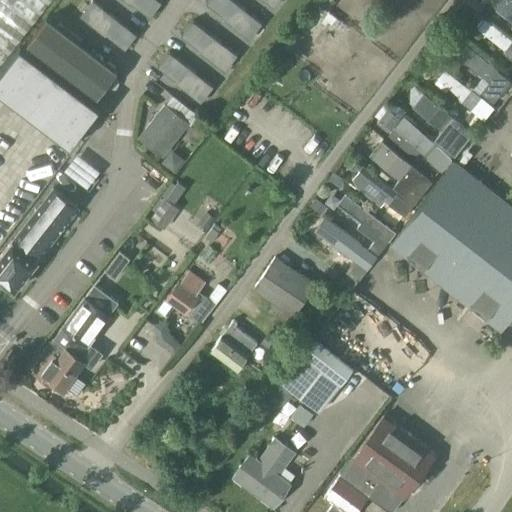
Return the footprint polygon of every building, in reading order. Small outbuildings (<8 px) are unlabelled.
[(0,0),(0,62),(47,0),(0,0)] [(99,0),(85,0),(82,4),(116,30),(124,19),(99,0)] [(280,3),(275,0),(252,0),(271,14),(280,3)] [(511,0),(493,0),(495,7),(511,20),(511,0)] [(257,32),(224,5),(215,17),(249,43),(257,32)] [(24,44),(96,99),(119,68),(48,13),(24,44)] [(511,38),(485,17),(478,27),(504,48),(503,50),(511,57),(511,38)] [(236,60),(202,34),(193,45),(227,71),(236,60)] [(511,79),(463,40),(454,52),(489,80),(480,91),(493,101),(511,79)] [(21,47),(0,73),(0,90),(70,144),(99,107),(21,47)] [(180,63),(171,74),(205,99),(214,88),(180,63)] [(491,105),(445,68),(437,78),(473,106),(462,119),(473,128),(491,105)] [(472,130),(425,93),(416,103),(444,125),(435,137),(454,153),(472,130)] [(188,122),(165,104),(141,135),(163,153),(188,122)] [(387,106),(378,118),(390,128),(400,117),(387,106)] [(452,156),(404,114),(388,132),(408,150),(417,152),(420,149),(441,168),(452,156)] [(211,123),(199,115),(191,126),(202,135),(211,123)] [(381,138),(369,153),(399,178),(393,186),(413,202),(431,179),(381,138)] [(511,322),(511,205),(460,163),(395,243),(504,332),(511,322)] [(413,203),(368,169),(366,167),(357,178),(360,180),(360,188),(381,205),(386,200),(405,214),(413,203)] [(175,180),(149,218),(163,228),(178,207),(172,203),(184,186),(175,180)] [(79,206),(54,186),(0,254),(0,276),(14,288),(79,206)] [(344,193),(336,203),(360,221),(356,226),(373,239),(367,247),(377,254),(395,230),(344,193)] [(206,211),(197,223),(205,229),(214,217),(206,211)] [(325,215),(315,228),(367,267),(377,254),(367,247),(325,215)] [(219,231),(212,226),(205,237),(211,242),(219,231)] [(118,250),(103,270),(113,277),(128,257),(118,250)] [(294,311),(314,281),(273,254),(254,285),(294,311)] [(215,302),(198,289),(205,280),(188,268),(180,280),(179,279),(158,308),(167,314),(175,304),(185,311),(200,322),(201,321),(215,302)] [(53,337),(84,359),(91,364),(102,350),(83,336),(106,304),(87,291),(53,337)] [(209,347),(234,369),(256,343),(235,324),(237,321),(234,318),(209,347)] [(267,333),(260,343),(268,348),(274,339),(267,333)] [(316,335),(282,379),(321,408),(342,381),(354,365),(316,335)] [(84,359),(53,337),(52,336),(38,356),(43,359),(33,372),(52,386),(55,382),(63,388),(84,359)] [(299,404),(290,417),(303,426),(312,413),(299,404)] [(436,452),(399,425),(384,414),(325,495),(334,502),(326,511),(356,511),(381,478),(404,495),(436,452)] [(251,452),(246,458),(234,475),(274,504),(291,482),(278,473),(295,450),(276,436),(259,459),(251,452)]
